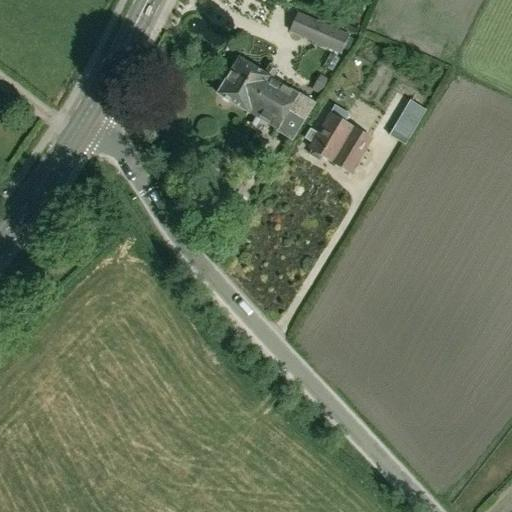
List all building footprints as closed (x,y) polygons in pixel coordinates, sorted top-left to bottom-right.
[(229,0),(247,20),(263,6),(257,0),(229,0)] [(349,35),(297,13),(289,33),(340,56),(349,35)] [(238,58),(228,75),(258,94),(260,100),(301,127),(315,104),(298,94),(238,58)] [(258,94),(228,75),(217,94),(276,130),(275,132),(292,142),(301,127),(260,100),(258,94)] [(312,88),(319,93),(327,81),(319,76),(312,88)] [(426,111),(425,110),(429,102),(402,86),(398,93),(396,92),(383,115),(396,123),(388,136),(404,146),(426,111)] [(377,88),(365,91),(370,110),(382,107),(377,88)] [(334,106),(329,114),(317,134),(310,129),(304,139),(312,143),(309,148),(312,150),(308,156),(320,163),(323,157),(350,174),(371,139),(344,123),(349,115),(334,106)] [(241,186),(226,177),(213,197),(232,209),(238,199),(235,197),(241,186)]
